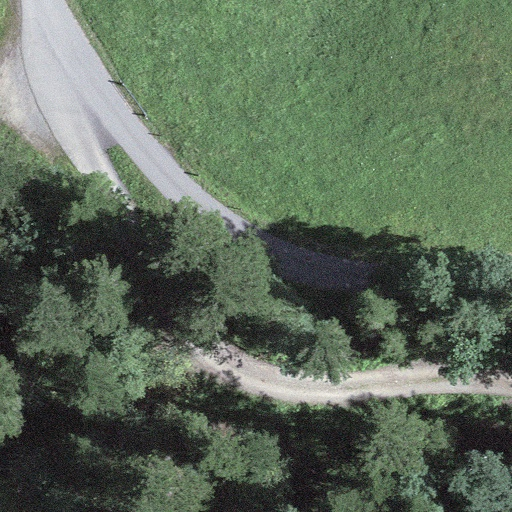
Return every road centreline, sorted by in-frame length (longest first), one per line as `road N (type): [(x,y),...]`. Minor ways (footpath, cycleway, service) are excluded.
road 1 (track): [(60,27),(51,77),(56,97),(163,314),(188,347),(217,368),(263,381),(511,380)]
road 2 (track): [(511,276),(324,268),(212,218),(137,145),(45,0)]
